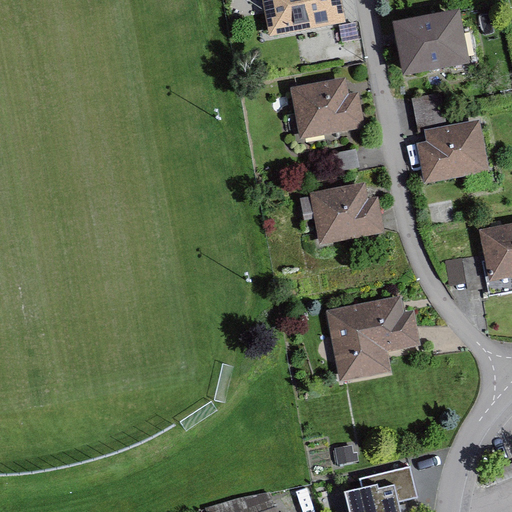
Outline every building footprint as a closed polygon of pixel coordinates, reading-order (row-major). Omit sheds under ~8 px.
[(266,0),(275,39),(344,26),(339,0),(266,0)] [(412,46),(402,48),(408,79),(467,69),(459,21),(409,30),(412,46)] [(345,87),(296,96),(305,141),(365,130),(359,101),(348,103),(345,87)] [(416,120),(444,115),(442,99),(413,103),(416,120)] [(419,137),(447,132),(444,115),(416,120),(419,137)] [(478,127),(447,132),(419,137),(427,186),(486,176),(478,127)] [(333,177),(360,173),(357,153),(330,157),(333,177)] [(360,191),(312,201),(320,246),(380,234),(375,205),(363,208),(360,191)] [(511,233),(486,239),(495,284),(511,280),(511,233)] [(400,307),(331,319),(343,387),(391,378),(387,355),(420,349),(415,321),(403,323),(400,307)] [(367,495),(352,499),(355,511),(402,511),(401,504),(416,500),(409,474),(365,485),(367,495)]
